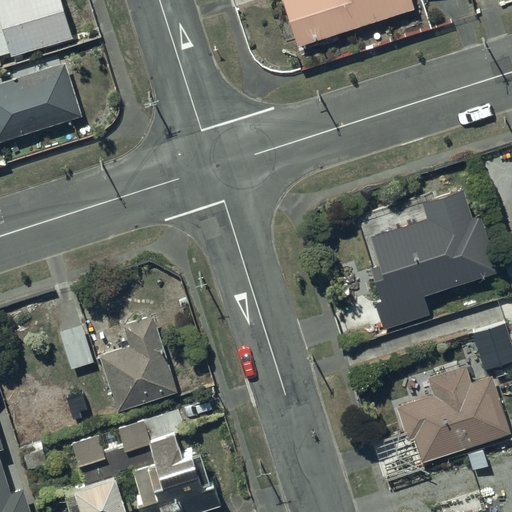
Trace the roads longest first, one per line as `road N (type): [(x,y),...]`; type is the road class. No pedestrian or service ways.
road 1 (residential): [(213,168),(322,511)]
road 2 (residential): [(511,73),(213,168)]
road 3 (residential): [(213,168),(0,236)]
road 4 (residential): [(160,0),(213,168)]
